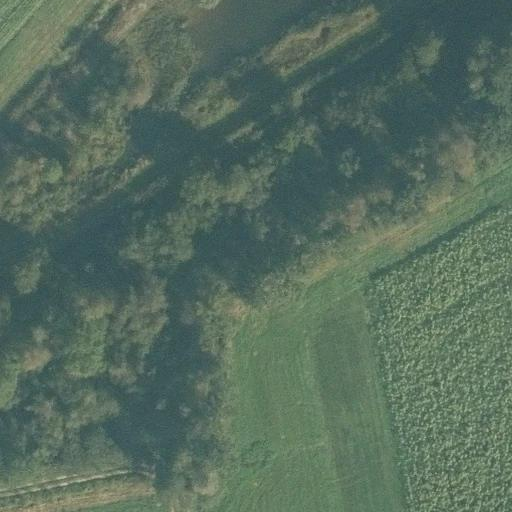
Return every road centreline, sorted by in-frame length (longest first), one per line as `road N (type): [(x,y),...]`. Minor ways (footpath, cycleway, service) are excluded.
road 1 (track): [(0,257),(126,190),(410,0)]
road 2 (track): [(0,159),(143,0)]
road 3 (track): [(0,491),(127,467),(164,479),(175,511)]
